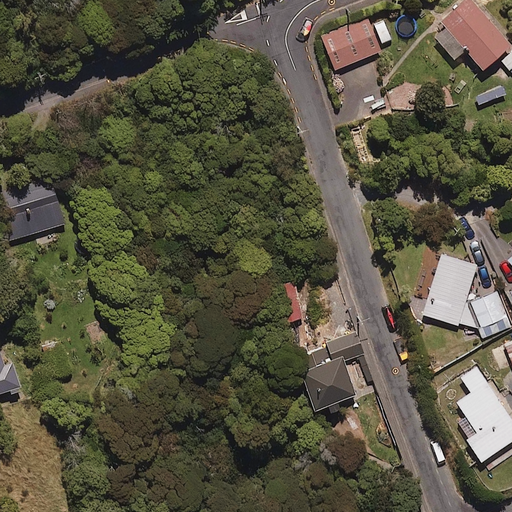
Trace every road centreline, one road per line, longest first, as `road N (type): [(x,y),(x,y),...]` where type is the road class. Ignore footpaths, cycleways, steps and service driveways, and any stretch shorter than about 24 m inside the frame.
road 1 (residential): [(448,511),(277,14)]
road 2 (residential): [(0,113),(277,14)]
